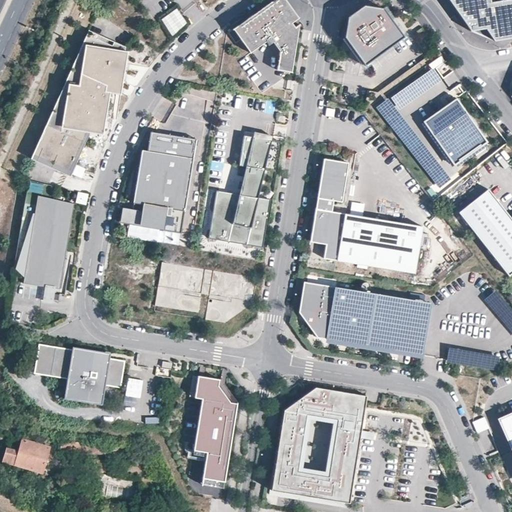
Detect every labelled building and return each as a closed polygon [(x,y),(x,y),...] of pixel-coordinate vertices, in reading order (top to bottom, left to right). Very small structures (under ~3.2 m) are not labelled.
[(291,23),(298,18),(285,0),(273,0),(233,29),(250,53),(272,37),(291,23)] [(499,39),(511,36),(511,0),(509,0),(508,0),(507,0),(451,0),(468,31),(490,26),(499,39)] [(364,65),(403,37),(383,9),(363,6),(347,17),(344,37),(364,65)] [(177,9),(161,20),(172,36),(188,25),(177,9)] [(282,36),(295,27),(291,23),(272,37),(280,49),(282,36)] [(291,72),(299,24),(295,27),(282,36),(280,49),(277,70),(291,72)] [(105,136),(112,95),(125,97),(131,55),(125,47),(92,32),(35,160),(68,175),(86,133),(105,136)] [(433,68),(391,96),(399,108),(441,80),(433,68)] [(438,188),(451,178),(389,98),(376,108),(438,188)] [(487,142),(456,98),(423,122),(454,165),(487,142)] [(184,211),(196,139),(151,132),(148,151),(142,150),(133,203),(184,211)] [(275,172),(280,141),(244,135),(239,166),(245,166),(264,170),(275,172)] [(342,202),(348,163),(323,159),(317,198),(333,200),(342,202)] [(259,198),(264,170),(245,166),(240,194),(259,198)] [(46,194),(47,186),(30,184),(29,191),(46,194)] [(508,276),(511,272),(511,219),(488,189),(458,212),(508,276)] [(262,247),(270,199),(259,198),(240,194),(216,190),(208,238),(262,247)] [(86,206),(89,195),(79,193),(76,204),(86,206)] [(60,289),(74,204),(37,198),(23,283),(60,289)] [(331,211),(333,200),(317,198),(315,209),(331,211)] [(181,233),(184,211),(133,203),(132,209),(130,224),(163,229),(163,230),(181,233)] [(122,208),(120,222),(130,224),(132,209),(122,208)] [(414,273),(422,226),(331,211),(315,209),(310,238),(326,241),(323,258),(414,273)] [(257,278),(162,262),(155,305),(198,313),(202,293),(209,295),(205,319),(225,323),(253,303),(257,278)] [(394,350),(403,298),(303,281),(298,312),(316,337),(394,350)] [(511,309),(495,290),(484,299),(511,331),(511,309)] [(420,354),(428,302),(403,298),(394,350),(420,354)] [(121,389),(126,362),(112,360),(112,357),(40,345),(35,374),(70,380),(67,402),(104,408),(107,386),(121,389)] [(499,356),(450,348),(447,361),(497,370),(499,356)] [(194,403),(198,378),(193,377),(189,402),(194,403)] [(227,494),(243,400),(236,399),(213,387),(214,381),(198,378),(194,403),(206,405),(195,468),(209,470),(205,490),(227,494)] [(315,387),(283,410),(269,494),(348,507),(366,395),(315,387)] [(511,415),(501,420),(511,444),(511,415)] [(477,434),(489,429),(485,418),(473,423),(477,434)] [(19,454),(15,464),(41,472),(50,447),(23,439),(19,454)] [(105,453),(106,445),(61,442),(61,451),(73,452),(105,453)] [(4,461),(15,464),(19,454),(7,450),(4,461)] [(104,472),(105,461),(96,460),(95,471),(104,472)]
